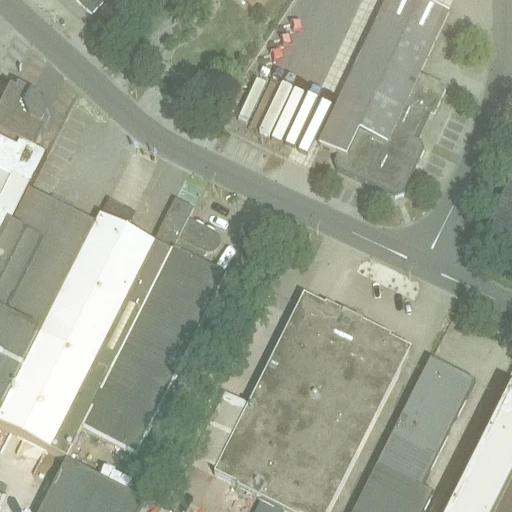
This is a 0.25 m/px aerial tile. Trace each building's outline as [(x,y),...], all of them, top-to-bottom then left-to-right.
[(240,0),(251,8),(257,0),(240,0)] [(434,117),(442,101),(445,93),(444,89),(419,77),(435,45),(448,15),(416,0),(388,0),(320,148),(337,156),(334,164),(337,173),(395,200),(403,197),(423,153),(421,145),(413,142),(426,113),(434,117)] [(0,114),(0,140),(9,145),(10,142),(20,147),(35,154),(46,133),(42,131),(47,122),(42,109),(33,104),(35,101),(19,93),(18,97),(12,94),(1,115),(0,114)] [(0,250),(27,197),(46,159),(35,154),(20,147),(18,152),(0,143),(0,250)] [(511,180),(486,235),(511,246),(511,180)] [(0,418),(0,430),(67,464),(82,433),(188,222),(187,221),(193,210),(174,201),(153,244),(127,232),(126,225),(132,213),(109,202),(94,231),(27,197),(0,250),(0,418)] [(188,222),(82,433),(136,460),(227,279),(198,265),(203,255),(206,256),(209,256),(212,255),(215,254),(217,252),(218,250),(220,247),(220,244),(219,241),(218,238),(216,236),(214,234),(188,222)] [(214,477),(283,511),(331,511),(411,353),(304,299),(214,477)] [(377,469),(355,511),(425,511),(433,496),(422,490),(475,385),(430,362),(377,469)] [(511,511),(511,395),(451,511),(511,511)] [(139,511),(142,507),(65,473),(47,511),(139,511)]
